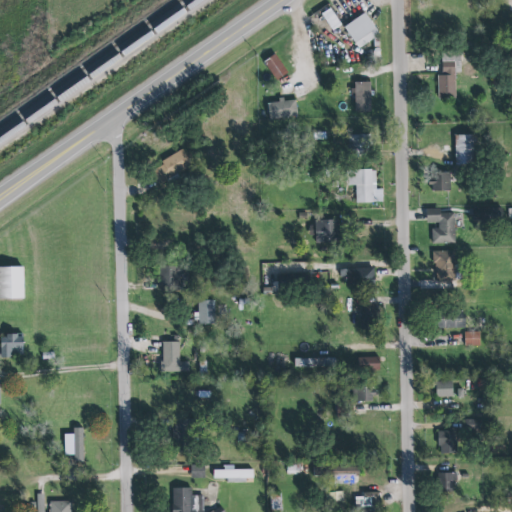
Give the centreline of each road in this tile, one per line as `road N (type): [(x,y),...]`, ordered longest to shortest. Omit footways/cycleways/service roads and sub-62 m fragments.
road 1 (residential): [(410,511),(398,0)]
road 2 (residential): [(128,511),(118,117)]
road 3 (secondary): [(0,199),(285,0)]
